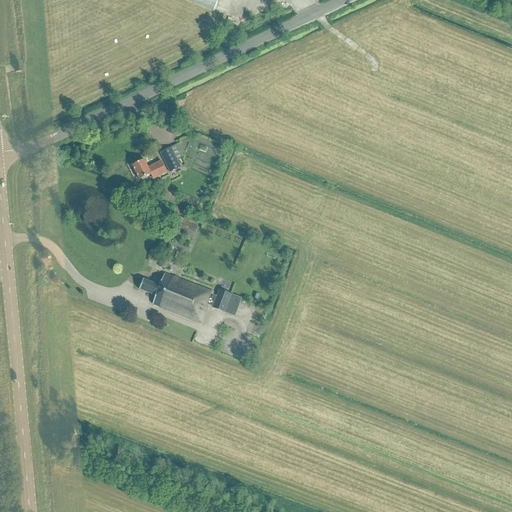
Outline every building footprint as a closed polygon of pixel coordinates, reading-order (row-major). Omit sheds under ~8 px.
[(185,0),(214,12),(218,0),(185,0)] [(169,174),(177,170),(180,168),(177,161),(183,157),(176,144),(158,153),(169,174)] [(161,162),(158,163),(148,168),(144,160),(132,166),(139,181),(150,175),(153,181),(167,174),(161,162)] [(164,270),(168,262),(167,261),(163,259),(163,260),(162,260),(159,267),(164,270)] [(216,297),(212,295),(213,293),(164,274),(160,286),(143,280),(139,290),(156,297),(152,305),(201,324),(208,306),(212,307),(211,309),(224,314),(231,295),(218,290),(216,297)]
